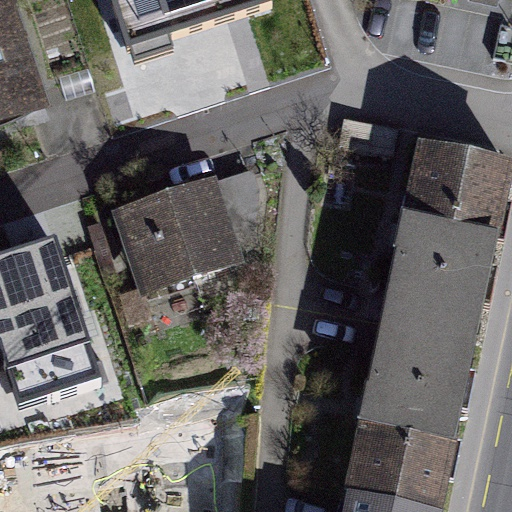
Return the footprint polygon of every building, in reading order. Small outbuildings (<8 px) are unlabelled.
[(251,0),(136,0),(155,56),(259,24),(251,0)] [(6,1),(0,2),(0,123),(41,111),(6,1)] [(428,511),(498,177),(410,159),(335,511),(428,511)] [(213,176),(121,205),(146,285),(238,256),(213,176)] [(73,228),(0,251),(0,335),(97,305),(73,228)]
